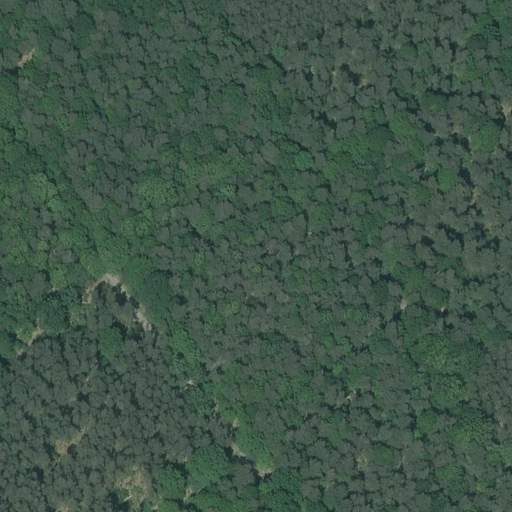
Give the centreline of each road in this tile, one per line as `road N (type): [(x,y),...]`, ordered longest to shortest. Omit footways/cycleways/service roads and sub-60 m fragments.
road 1 (track): [(0,345),(108,265),(98,250),(284,122),(203,0)]
road 2 (track): [(285,113),(511,404)]
road 3 (track): [(108,265),(284,511)]
road 4 (track): [(0,121),(98,250)]
road 5 (track): [(134,0),(0,73)]
